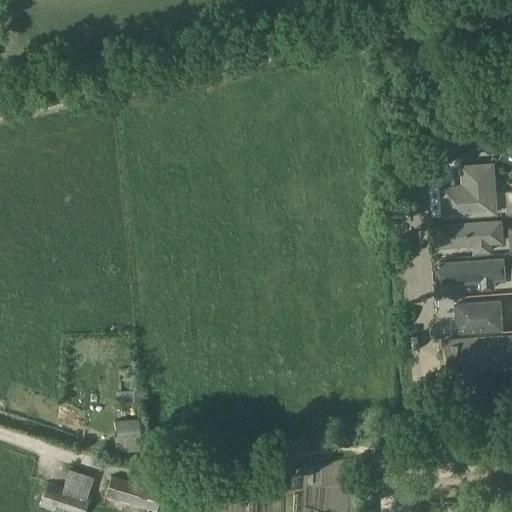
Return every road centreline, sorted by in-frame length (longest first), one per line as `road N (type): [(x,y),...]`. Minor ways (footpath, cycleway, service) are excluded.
road 1 (unclassified): [(0,109),(498,0)]
road 2 (unknown): [(498,0),(485,91),(409,185),(415,475)]
